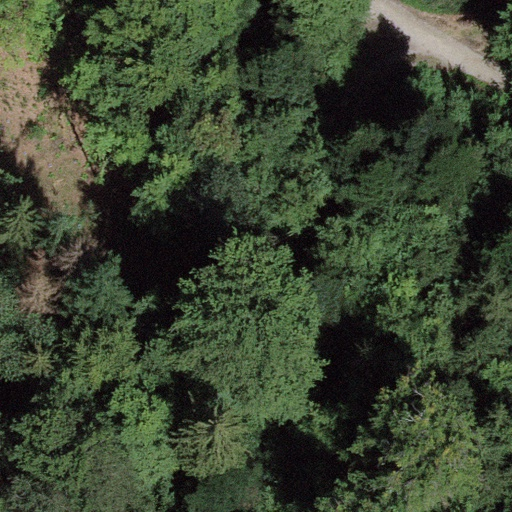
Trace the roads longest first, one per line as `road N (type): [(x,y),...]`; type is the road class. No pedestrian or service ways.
road 1 (track): [(199,0),(184,314),(73,453)]
road 2 (track): [(425,36),(184,314)]
road 3 (track): [(371,0),(511,79)]
